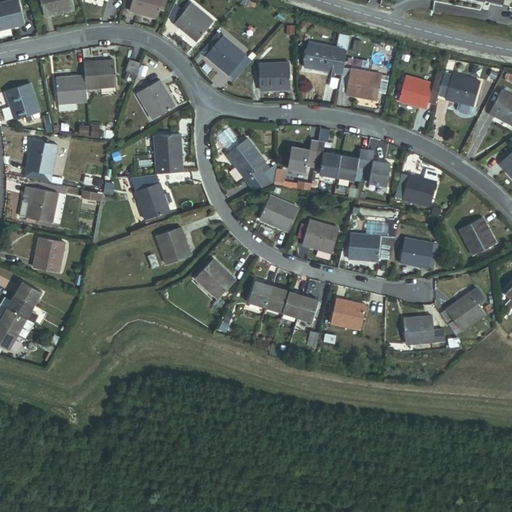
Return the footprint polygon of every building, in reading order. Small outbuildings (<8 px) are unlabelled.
[(0,30),(24,24),(18,0),(14,0),(0,3),(0,30)] [(40,0),(45,17),(74,10),(71,0),(40,0)] [(133,0),(130,10),(158,19),(161,9),(161,7),(163,0),(133,0)] [(174,23),(197,42),(214,22),(191,3),(174,23)] [(338,45),(348,46),(350,36),(340,34),(338,45)] [(229,75),(246,56),(223,36),(206,56),(229,75)] [(334,73),(342,74),(346,48),(337,47),(309,42),(305,68),(329,72),(334,73)] [(86,89),(117,87),(115,60),(84,62),(85,76),(86,89)] [(131,72),(136,74),(140,63),(130,60),(126,70),(131,72)] [(261,90),(291,89),(290,63),(260,64),(261,90)] [(347,94),(377,100),(382,75),(352,69),(347,94)] [(127,81),(133,83),(136,74),(131,72),(127,81)] [(438,97),(446,99),(452,77),(445,74),(444,78),(438,97)] [(446,99),(473,107),(480,82),(453,74),(452,77),(446,99)] [(438,97),(444,78),(436,75),(433,84),(428,102),(436,104),(438,97)] [(87,102),(86,89),(85,76),(57,77),(59,104),(87,102)] [(399,101),(426,109),(428,102),(433,84),(406,76),(399,101)] [(152,119),(174,106),(159,80),(137,93),(152,119)] [(15,120),(40,112),(31,83),(6,91),(15,120)] [(489,114),(511,125),(511,96),(501,90),(489,114)] [(495,102),(490,99),(483,110),(488,113),(495,102)] [(502,127),(511,132),(511,125),(505,122),(502,127)] [(99,137),(100,126),(80,124),(79,135),(99,137)] [(329,141),(330,129),(320,128),(319,140),(329,141)] [(229,129),(219,135),(228,150),(238,144),(229,129)] [(155,166),(181,165),(180,134),(154,136),(155,166)] [(26,169),(51,174),(58,144),(32,139),(26,169)] [(245,179),(259,168),(266,163),(248,139),(227,154),(245,179)] [(313,167),(318,142),(311,141),(309,150),(291,147),(288,169),(305,172),(306,166),(313,167)] [(337,177),(341,156),(323,152),(324,143),(318,142),(313,167),(320,168),(319,174),(337,177)] [(357,167),(364,168),(367,150),(360,149),(359,159),(341,156),(337,177),(355,181),(357,167)] [(369,183),(386,186),(390,164),(373,161),(374,152),(367,150),(364,168),(371,170),(369,183)] [(511,177),(511,152),(500,164),(511,177)] [(182,172),(181,165),(155,166),(156,174),(182,172)] [(253,191),(271,184),(259,168),(245,179),(253,191)] [(50,182),(51,174),(26,169),(24,177),(50,182)] [(410,174),(402,199),(431,207),(437,182),(410,174)] [(132,184),(135,191),(149,187),(146,179),(132,184)] [(145,220),(169,212),(159,183),(149,187),(135,191),(145,220)] [(30,201),(33,187),(25,185),(22,200),(30,201)] [(19,215),(38,219),(45,221),(51,222),(58,192),(33,187),(30,201),(22,200),(19,215)] [(82,197),(96,201),(98,194),(83,191),(82,197)] [(260,220),(288,232),(298,208),(270,196),(260,220)] [(473,256),(496,244),(482,218),(460,230),(473,256)] [(303,245),(333,254),(340,229),(311,221),(309,227),(305,241),(303,245)] [(299,240),(305,241),(309,227),(303,226),(299,240)] [(166,265),(191,257),(181,228),(157,236),(166,265)] [(348,260),(378,263),(381,237),(351,234),(348,260)] [(34,268),(59,272),(64,242),(39,238),(34,268)] [(399,263),(428,269),(433,244),(433,243),(404,238),(399,263)] [(428,269),(432,270),(437,245),(433,244),(428,269)] [(217,300),(236,281),(214,260),(196,279),(217,300)] [(15,294),(34,305),(42,292),(22,280),(15,294)] [(248,302),(266,308),(273,286),(255,281),(248,302)] [(266,308),(283,313),(289,292),(273,286),(266,308)] [(283,313),(297,318),(304,296),(289,292),(283,313)] [(446,309),(461,330),(485,314),(470,292),(446,309)] [(26,319),(34,305),(15,294),(11,299),(7,307),(26,319)] [(0,303),(7,307),(11,299),(4,295),(0,302),(0,303)] [(297,318),(311,322),(318,301),(304,296),(297,318)] [(331,324),(361,330),(366,305),(336,299),(331,324)] [(0,323),(18,334),(26,319),(7,307),(1,317),(0,319),(0,323)] [(405,344),(434,343),(432,316),(403,318),(405,344)] [(0,345),(8,350),(18,334),(0,323),(0,345)] [(316,347),(319,334),(310,332),(307,345),(316,347)]
